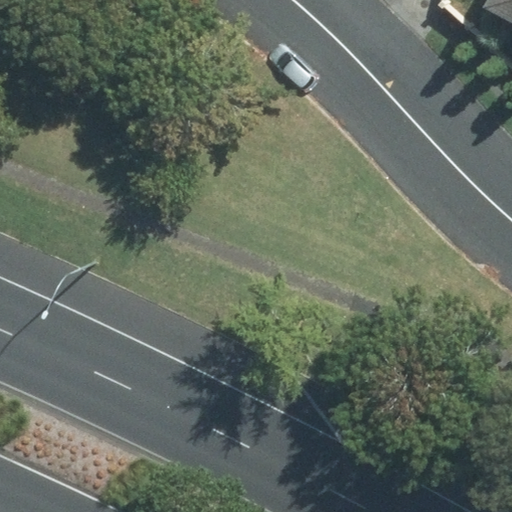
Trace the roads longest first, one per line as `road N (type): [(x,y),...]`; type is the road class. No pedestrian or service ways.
road 1 (primary): [(0,330),(366,511)]
road 2 (residential): [(511,216),(291,0)]
